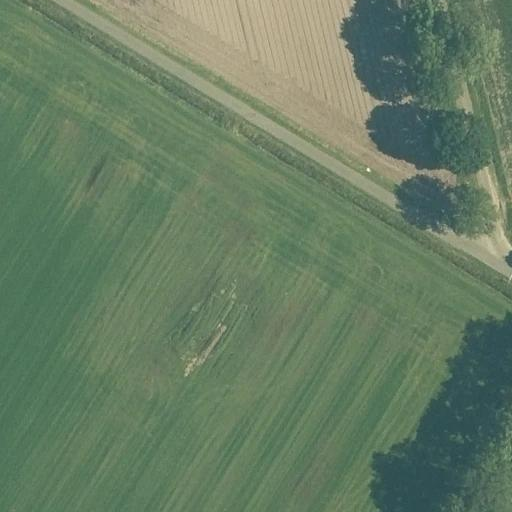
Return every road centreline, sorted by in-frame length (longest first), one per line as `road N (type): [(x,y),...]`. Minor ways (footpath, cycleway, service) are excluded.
road 1 (unclassified): [(494,266),(60,0)]
road 2 (unclassified): [(494,266),(436,0)]
